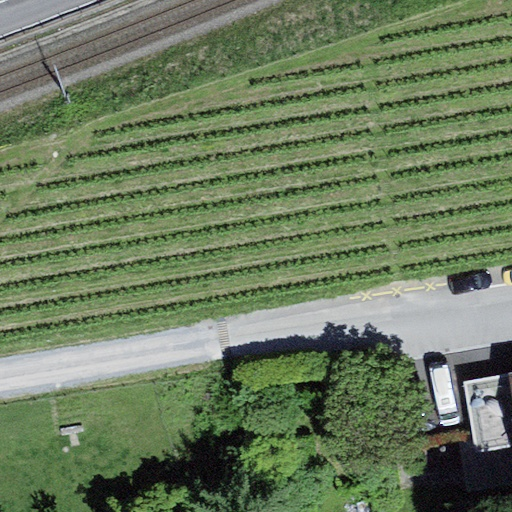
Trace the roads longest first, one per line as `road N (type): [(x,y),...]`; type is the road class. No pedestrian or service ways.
road 1 (residential): [(511,308),(242,339)]
road 2 (track): [(0,378),(242,339)]
